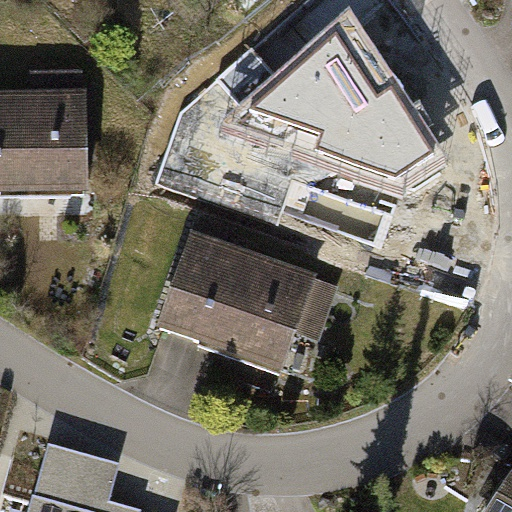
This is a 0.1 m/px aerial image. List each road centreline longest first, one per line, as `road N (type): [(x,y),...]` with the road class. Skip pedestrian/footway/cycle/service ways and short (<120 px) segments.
road 1 (residential): [(511,335),(454,423),(352,476),(183,450),(0,375)]
road 2 (residential): [(397,0),(511,121)]
